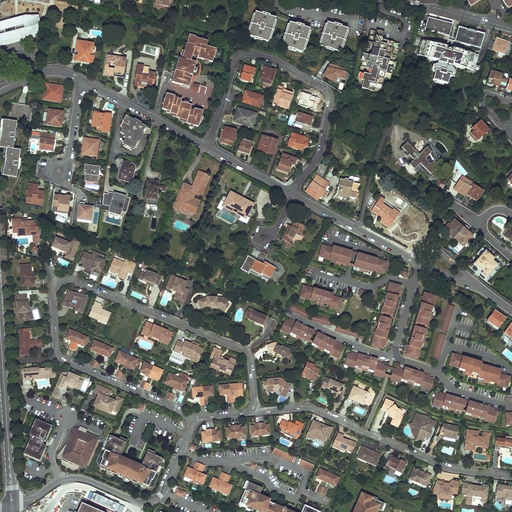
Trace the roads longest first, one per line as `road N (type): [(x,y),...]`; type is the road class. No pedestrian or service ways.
road 1 (residential): [(194,420),(60,357),(52,291),(64,279),(246,353),(253,412)]
road 2 (residential): [(207,147),(236,58),(250,53),(277,61),(329,96),(321,150),(293,194)]
road 3 (residential): [(511,477),(443,467),(313,408),(253,412)]
road 4 (tertiary): [(0,327),(11,507)]
road 5 (residential): [(420,263),(293,194)]
road 6 (residential): [(207,147),(83,81)]
